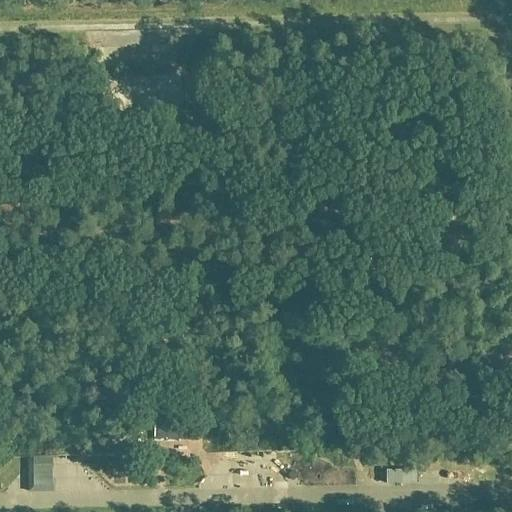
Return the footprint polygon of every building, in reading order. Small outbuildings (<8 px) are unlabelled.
[(511,301),(433,319),(441,354),(511,337),(511,301)] [(233,451),(218,451),(218,455),(284,453),(284,450),(269,450),(267,356),(231,356),(233,451)] [(74,453),(73,359),(37,359),(39,454),(23,454),(23,457),(90,456),(90,453),(74,453)] [(154,419),(153,443),(179,444),(179,420),(154,419)] [(57,464),(40,465),(41,493),(59,492),(57,464)]
